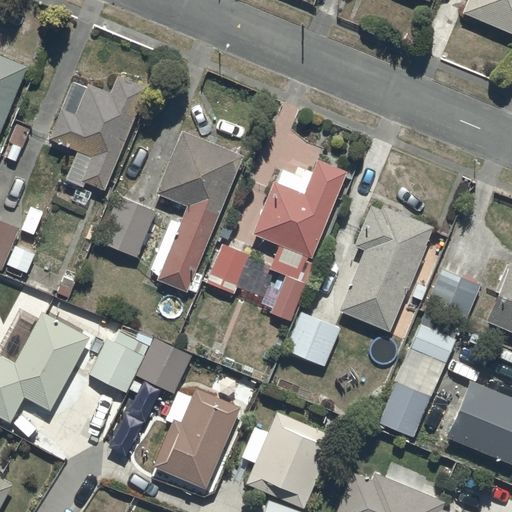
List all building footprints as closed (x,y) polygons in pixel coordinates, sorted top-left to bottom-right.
[(511,29),(511,0),(464,0),(461,8),(511,29)] [(0,125),(27,60),(0,48),(0,125)] [(104,185),(146,82),(116,70),(109,87),(86,78),(84,82),(70,77),(47,134),(75,146),(64,175),(81,182),(83,176),(104,185)] [(195,269),(243,149),(181,125),(155,188),(185,200),(178,218),(170,215),(149,267),(158,271),(157,274),(187,286),(188,284),(195,287),(201,271),(195,269)] [(310,251),(343,164),(314,153),(310,166),(299,162),(296,170),(280,164),(276,175),(270,173),(250,228),(276,238),(266,264),(284,271),(270,308),(291,316),(309,269),(301,266),(307,250),(310,251)] [(154,206),(115,190),(96,236),(123,247),(118,261),(133,267),(138,253),(135,252),(154,206)] [(431,221),(381,200),(379,204),(367,198),(350,240),(364,246),(339,306),(387,326),(431,221)] [(18,222),(0,214),(0,266),(1,266),(3,261),(25,269),(34,247),(30,246),(34,237),(15,229),(18,222)] [(511,262),(503,259),(485,315),(511,326),(511,262)] [(478,280),(440,265),(424,303),(463,319),(478,280)] [(340,322),(301,305),(282,343),(323,361),(340,322)] [(49,406),(87,332),(40,308),(29,329),(10,318),(0,336),(0,411),(9,416),(22,392),(49,406)] [(457,331),(420,316),(408,346),(446,361),(457,331)] [(134,369),(149,341),(136,335),(140,328),(127,322),(124,329),(117,326),(112,337),(106,334),(89,368),(125,386),(134,369)] [(149,341),(134,369),(173,388),(191,350),(153,332),(149,341)] [(511,392),(468,373),(446,429),(511,457),(511,392)] [(431,390),(393,374),(374,415),(414,432),(431,390)] [(206,484),(241,400),(194,381),(189,392),(177,387),(165,416),(169,417),(150,461),(206,484)] [(333,430),(275,406),(267,428),(252,422),(239,451),(255,458),(246,479),(302,503),(333,430)] [(352,467),(332,511),(458,511),(459,511),(442,504),(444,498),(373,468),(370,475),(352,467)] [(0,499),(4,492),(7,494),(13,483),(9,481),(10,479),(0,473),(0,499)] [(306,511),(307,509),(266,495),(260,511),(306,511)]
